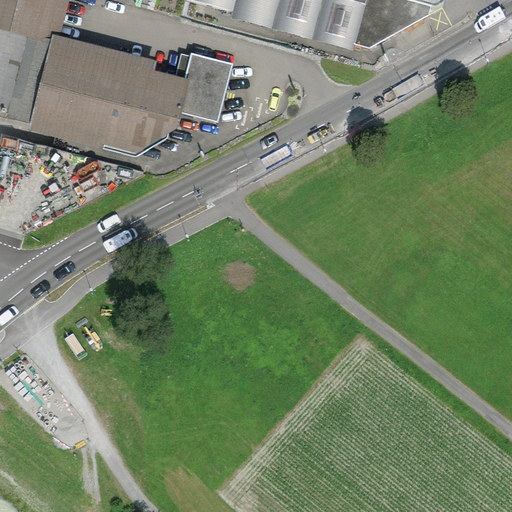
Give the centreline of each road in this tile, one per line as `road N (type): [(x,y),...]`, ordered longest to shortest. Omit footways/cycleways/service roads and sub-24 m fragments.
road 1 (unclassified): [(511,432),(260,233),(213,180)]
road 2 (secondary): [(511,17),(213,180)]
road 3 (secondary): [(213,180),(0,297)]
